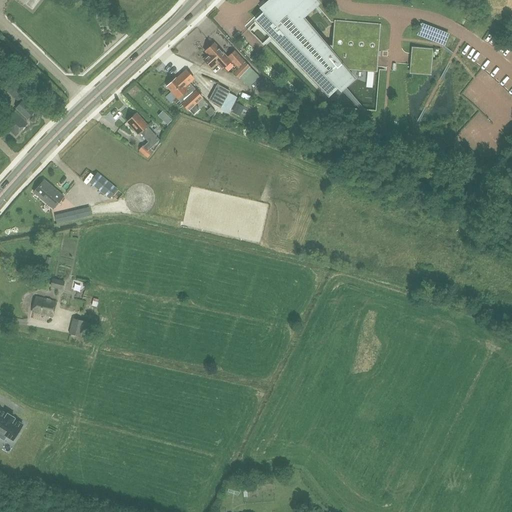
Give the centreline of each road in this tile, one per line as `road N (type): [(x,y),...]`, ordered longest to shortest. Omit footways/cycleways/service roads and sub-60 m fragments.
road 1 (secondary): [(0,201),(206,0)]
road 2 (secondary): [(193,0),(0,190)]
